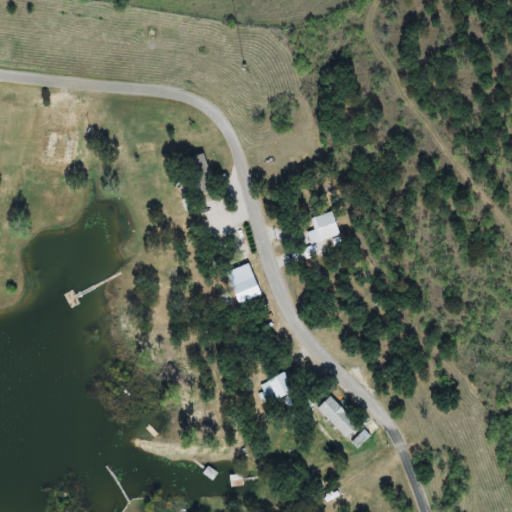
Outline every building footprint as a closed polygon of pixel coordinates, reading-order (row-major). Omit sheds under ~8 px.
[(138,154),(156,154),(156,144),(138,144),(138,154)] [(182,197),(215,190),(208,155),(188,160),(192,176),(178,179),(182,197)] [(306,235),(314,249),(342,235),(330,211),(312,221),(316,230),(306,235)] [(220,301),(230,311),(238,302),(229,293),(220,301)] [(296,393),(287,374),(271,381),(279,400),(296,393)] [(362,427),(333,397),(320,410),(350,439),(362,427)]
